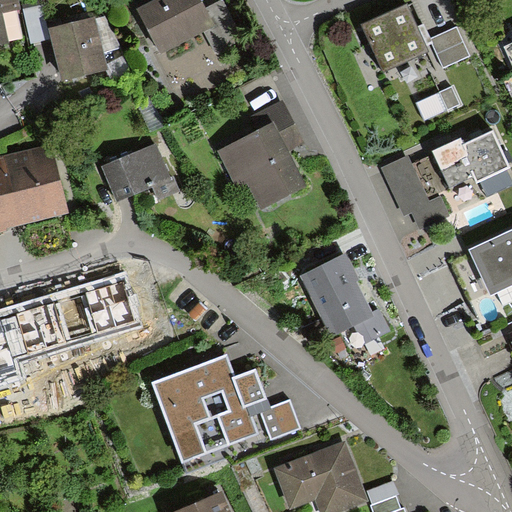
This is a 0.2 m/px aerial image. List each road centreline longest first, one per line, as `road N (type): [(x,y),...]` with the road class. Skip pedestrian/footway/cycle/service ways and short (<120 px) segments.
road 1 (residential): [(0,280),(132,245),(165,253),(428,467),(472,478),(492,471)]
road 2 (residential): [(492,471),(281,29)]
